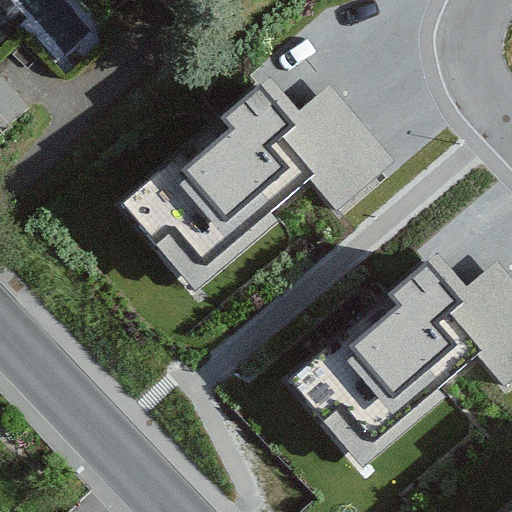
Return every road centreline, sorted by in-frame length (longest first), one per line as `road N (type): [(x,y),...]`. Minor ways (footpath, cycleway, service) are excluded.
road 1 (secondary): [(0,327),(181,511)]
road 2 (residential): [(511,119),(490,92),(472,28),(479,0)]
